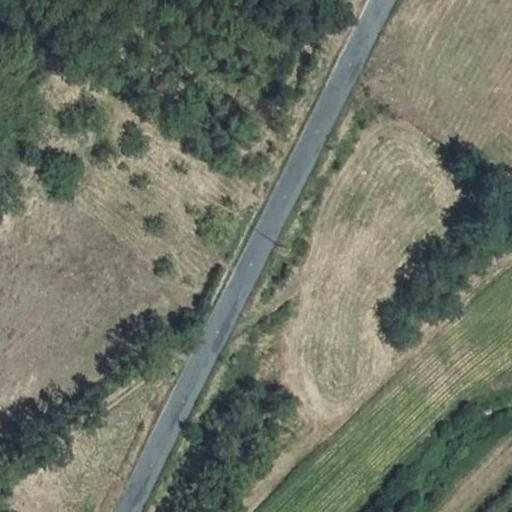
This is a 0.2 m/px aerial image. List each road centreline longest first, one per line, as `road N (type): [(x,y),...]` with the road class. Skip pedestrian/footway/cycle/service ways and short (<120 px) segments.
road 1 (tertiary): [(385,0),(132,511)]
road 2 (track): [(206,350),(177,355),(0,490)]
